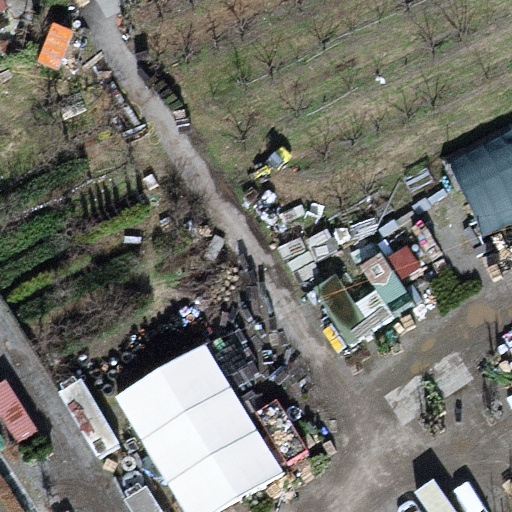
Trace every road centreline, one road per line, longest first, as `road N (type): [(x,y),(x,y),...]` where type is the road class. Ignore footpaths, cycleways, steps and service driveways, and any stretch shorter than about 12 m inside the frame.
road 1 (unknown): [(341,511),(365,478),(378,351),(411,301),(471,274),(511,269)]
road 2 (unknown): [(66,400),(120,511)]
